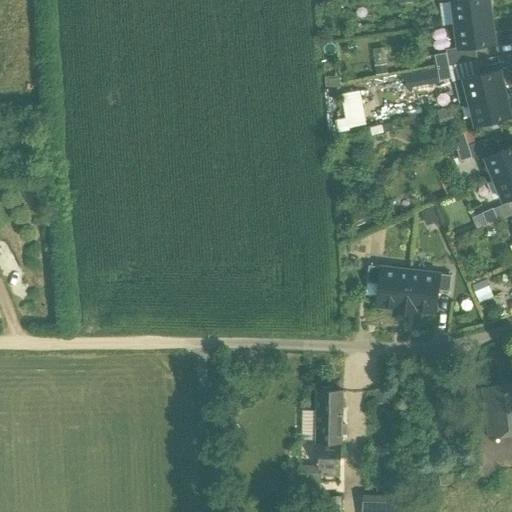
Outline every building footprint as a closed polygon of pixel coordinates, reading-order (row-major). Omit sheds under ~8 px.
[(492,18),(489,0),(453,0),(451,0),(455,24),(492,18)] [(495,42),(492,18),(455,24),(458,47),(482,44),(483,44),(489,43),(495,42)] [(446,52),(434,55),(437,67),(449,65),(446,52)] [(375,74),(387,73),(386,64),(374,65),(375,74)] [(449,65),(437,67),(439,80),(451,78),(449,65)] [(426,70),(403,74),(406,88),(440,82),(439,80),(437,67),(426,70)] [(506,92),(500,69),(494,71),(487,72),(487,73),(463,78),(469,101),(506,92)] [(358,91),(340,94),(342,106),(360,102),(358,91)] [(511,115),(506,92),(469,101),(475,124),(498,119),(505,117),(511,115)] [(382,132),(393,129),(391,122),(380,125),(382,132)] [(380,125),(371,128),(372,135),(382,132),(380,125)] [(468,144),(464,132),(452,136),(456,148),(468,144)] [(424,134),(406,139),(410,155),(428,150),(424,134)] [(472,157),(468,144),(456,148),(460,161),(472,157)] [(511,171),(511,144),(507,147),(507,148),(485,157),(494,179),(511,171)] [(465,169),(468,191),(483,189),(480,167),(465,169)] [(511,171),(494,179),(503,201),(511,196),(511,171)] [(422,212),(425,221),(437,216),(433,207),(422,212)] [(498,220),(493,207),(482,212),(487,225),(498,220)] [(405,312),(410,270),(381,266),(381,267),(369,265),(367,282),(379,283),(376,306),(394,308),(393,311),(405,312)] [(450,291),(452,275),(440,273),(410,270),(405,312),(417,314),(417,311),(435,313),(438,290),(450,291)] [(485,280),(471,286),(476,299),(491,293),(485,280)] [(511,383),(483,388),(484,397),(492,396),(492,402),(501,401),(502,409),(511,408),(511,383)] [(392,403),(391,389),(376,390),(377,403),(392,403)] [(320,440),(320,443),(320,466),(339,467),(340,443),(340,440),(342,440),(342,424),(343,424),(344,391),(318,390),(316,440),(320,440)] [(492,396),(484,397),(489,437),(511,433),(511,408),(502,409),(501,401),(492,402),(492,396)] [(441,487),(449,486),(448,473),(439,474),(441,487)]
